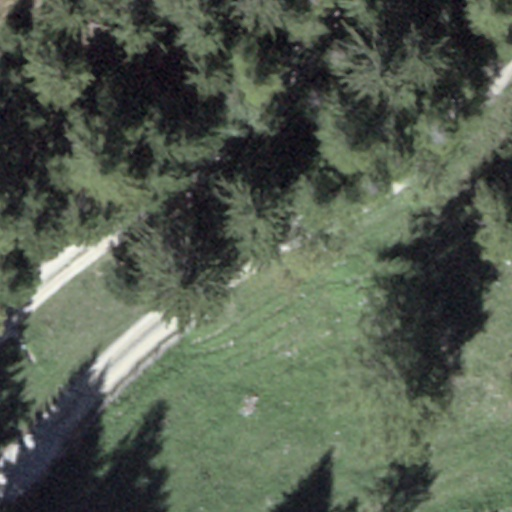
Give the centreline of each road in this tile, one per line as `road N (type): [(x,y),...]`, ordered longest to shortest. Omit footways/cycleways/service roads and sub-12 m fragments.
road 1 (track): [(511,65),(472,115),(150,327),(0,486)]
road 2 (track): [(0,324),(78,245),(237,142),(298,77),(344,0)]
